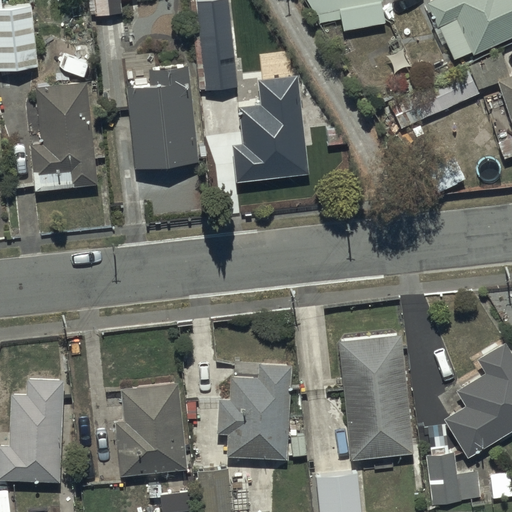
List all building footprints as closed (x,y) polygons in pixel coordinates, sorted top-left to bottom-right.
[(0,0),(0,67),(36,64),(31,3),(14,5),(14,1),(0,2),(0,0)] [(86,0),(89,12),(93,12),(93,14),(122,10),(120,0),(86,0)] [(224,0),(190,0),(188,0),(198,89),(234,85),(231,49),(235,48),(231,9),(225,10),(224,0)] [(380,0),(305,0),(313,14),(317,13),(318,20),(337,16),(339,28),(384,20),(380,0)] [(470,51),(511,32),(511,0),(424,0),(450,57),(469,48),(470,51)] [(249,10),(233,13),(240,54),(256,51),(249,10)] [(384,120),(394,116),(398,126),(477,92),(476,89),(495,80),(511,129),(511,133),(495,139),(501,155),(511,151),(511,72),(510,74),(500,50),(387,99),(389,104),(379,109),(384,120)] [(184,62),(145,67),(144,67),(146,83),(121,86),(130,165),(195,158),(184,62)] [(304,170),(294,72),(254,77),(257,103),(235,105),(239,141),(229,142),(233,178),(304,170)] [(94,181),(84,79),(34,84),(40,140),(29,141),(34,187),(94,181)] [(325,389),(340,388),(343,420),(332,421),(335,447),(346,446),(347,456),(409,450),(397,331),(335,338),(339,379),(324,381),(325,389)] [(441,416),(465,455),(511,425),(511,356),(501,340),(474,357),(482,370),(454,388),(463,402),(441,416)] [(282,456),(288,363),(256,361),(255,374),(228,372),(226,397),(215,396),(213,431),(224,432),(223,452),(282,456)] [(0,477),(56,479),(57,375),(25,375),(25,390),(6,390),(5,442),(0,441),(0,477)] [(183,465),(174,379),(116,385),(120,417),(111,417),(117,472),(183,465)] [(478,496),(478,493),(484,492),(482,481),(476,482),(474,469),(455,472),(451,449),(446,449),(445,441),(442,442),(438,422),(426,424),(429,443),(426,443),(427,453),(423,454),(430,503),(478,496)] [(226,465),(194,468),(198,511),(231,511),(231,508),(248,506),(245,478),(227,480),(226,465)] [(358,511),(354,469),(312,473),(316,511),(358,511)] [(509,470),(488,472),(491,496),(511,494),(509,470)]
